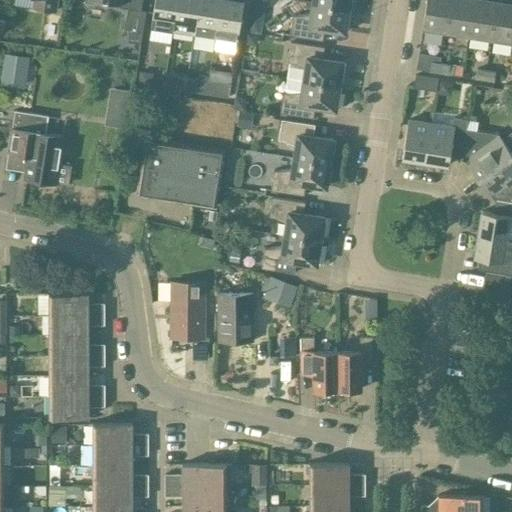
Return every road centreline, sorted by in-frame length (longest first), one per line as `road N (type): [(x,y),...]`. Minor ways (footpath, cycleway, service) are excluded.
road 1 (unclassified): [(421,447),(352,439),(158,393)]
road 2 (unclassified): [(158,393),(137,358),(129,285),(117,263),(96,250),(0,226)]
road 3 (residential): [(446,290),(457,199),(444,188),(371,178)]
road 4 (residential): [(371,178),(401,0)]
road 5 (residential): [(446,290),(362,270),(371,178)]
road 6 (residential): [(421,447),(446,290)]
